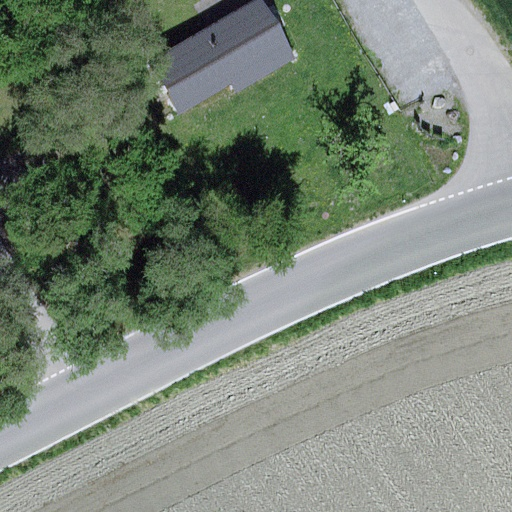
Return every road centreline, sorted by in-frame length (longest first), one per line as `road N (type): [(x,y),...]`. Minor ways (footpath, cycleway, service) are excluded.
road 1 (tertiary): [(0,433),(349,255),(511,204)]
road 2 (unclassified): [(511,148),(497,105),(434,0)]
road 3 (track): [(84,385),(0,240)]
